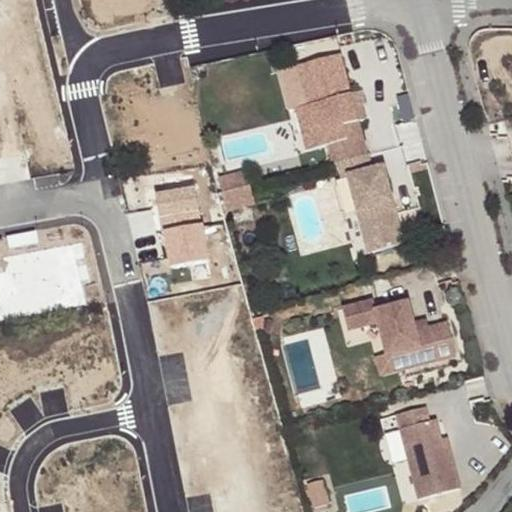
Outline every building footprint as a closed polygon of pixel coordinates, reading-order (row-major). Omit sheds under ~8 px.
[(374,166),(370,150),(339,158),(343,175),(349,173),(358,208),(365,206),(376,248),(404,240),(385,163),(374,166)] [(223,175),(228,211),(254,207),(248,171),(223,175)] [(365,206),(358,208),(369,250),(376,248),(365,206)] [(204,225),(168,233),(175,268),(212,261),(204,225)] [(374,298),(344,305),(349,328),(379,320),(388,354),(395,352),(399,369),(457,354),(448,320),(429,325),(416,328),(415,321),(409,300),(377,308),(374,298)] [(427,318),(415,321),(416,328),(429,325),(427,318)] [(388,354),(377,356),(382,373),(399,369),(395,352),(388,354)] [(428,405),(399,413),(421,497),(463,486),(452,446),(446,448),(444,438),(438,418),(432,420),(428,405)] [(450,436),(444,438),(446,448),(452,446),(450,436)]
